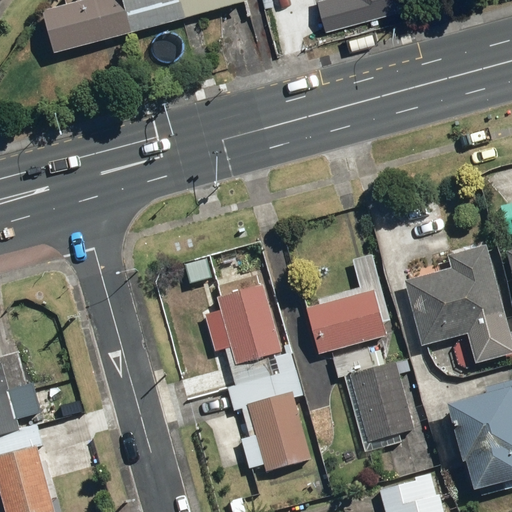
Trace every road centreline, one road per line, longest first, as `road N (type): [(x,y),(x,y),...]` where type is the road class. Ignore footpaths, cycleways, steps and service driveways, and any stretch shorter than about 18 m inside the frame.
road 1 (primary): [(511,65),(79,185)]
road 2 (residential): [(79,185),(168,511)]
